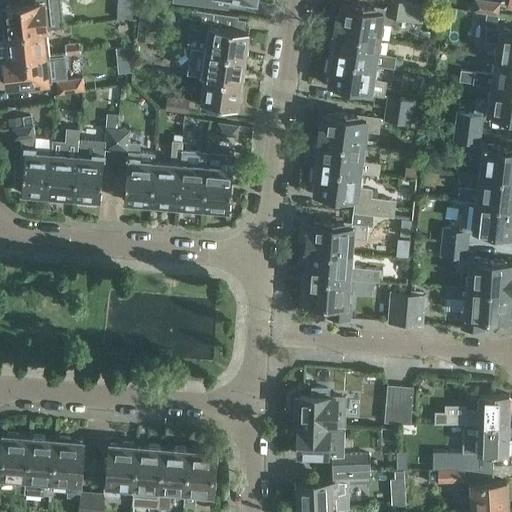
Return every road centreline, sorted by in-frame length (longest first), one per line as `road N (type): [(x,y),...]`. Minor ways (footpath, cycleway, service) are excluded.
road 1 (residential): [(263,254),(22,237),(0,228)]
road 2 (residential): [(263,254),(299,0)]
road 3 (residential): [(0,393),(256,409)]
road 4 (residential): [(511,352),(304,335)]
